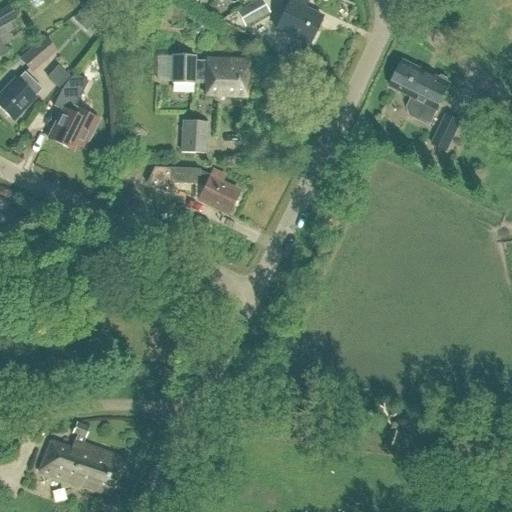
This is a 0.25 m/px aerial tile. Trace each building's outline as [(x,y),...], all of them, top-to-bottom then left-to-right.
[(31,0),(39,10),(50,0),(31,0)] [(257,0),(236,13),(245,28),(270,14),(261,0),(257,0)] [(287,0),(274,29),(308,45),(321,18),(302,9),(305,0),(287,0)] [(0,40),(0,27),(14,19),(8,7),(0,11),(0,57),(7,53),(0,40)] [(96,21),(82,9),(72,20),(86,32),(96,21)] [(45,39),(20,60),(30,73),(55,52),(45,39)] [(170,84),(204,86),(203,96),(245,98),(246,62),(205,60),(205,62),(195,62),(195,57),(171,56),(170,84)] [(411,99),(406,109),(410,117),(429,127),(450,85),(404,61),(390,88),(411,99)] [(40,90),(23,74),(16,82),(14,80),(0,95),(0,109),(12,121),(34,99),(33,98),(40,90)] [(72,151),(75,146),(83,149),(97,120),(74,108),(87,82),(73,75),(62,88),(53,107),(61,111),(47,139),(72,151)] [(431,145),(446,152),(460,123),(445,116),(431,145)] [(180,153),(206,155),(208,123),(182,122),(180,153)] [(170,195),(169,186),(198,187),(198,186),(204,188),(209,177),(199,173),(199,171),(170,170),(153,168),(146,183),(170,195)] [(212,172),(209,177),(204,188),(198,201),(226,215),(238,192),(220,184),(223,177),(212,172)] [(90,488),(110,495),(123,459),(82,445),(88,428),(75,423),(72,434),(77,435),(74,442),(71,450),(49,442),(39,472),(89,490),(90,488)]
